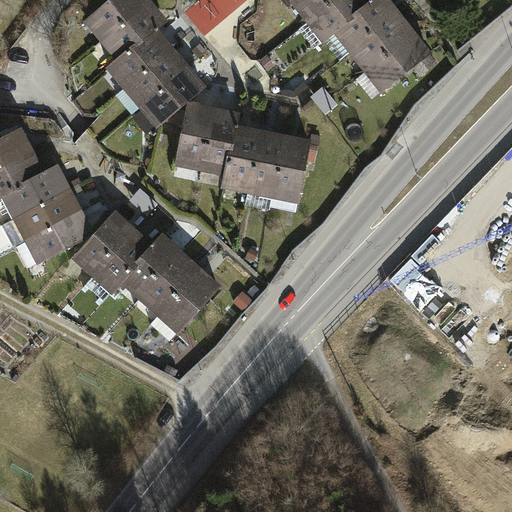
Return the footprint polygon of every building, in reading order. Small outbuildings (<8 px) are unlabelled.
[(109,0),(84,21),(101,41),(150,0),(149,0),(109,0)] [(101,41),(118,61),(158,28),(167,21),(161,14),(150,0),(101,41)] [(293,0),(290,3),(306,22),(332,0),(293,0)] [(323,43),(334,34),(374,2),(372,0),(332,0),(306,22),(323,43)] [(334,34),(350,53),(400,12),(393,5),(389,0),(376,0),(374,2),(334,34)] [(350,53),(365,73),(415,32),(408,23),(400,12),(350,53)] [(107,70),(124,90),(175,48),(165,37),(158,28),(118,61),(107,70)] [(421,39),(415,32),(365,73),(381,92),(431,51),(421,39)] [(206,52),(200,44),(192,50),(198,58),(206,52)] [(124,90),(140,109),(190,67),(180,55),(175,48),(124,90)] [(266,55),(260,61),(268,71),(274,65),(266,55)] [(195,72),(190,67),(140,109),(156,128),(206,86),(195,72)] [(304,82),(293,90),(283,88),(281,94),(294,97),(308,86),(304,82)] [(338,104),(323,87),(311,97),(325,115),(338,104)] [(177,166),(201,171),(214,106),(205,104),(190,101),(177,166)] [(201,171),(226,176),(237,124),(239,111),(225,109),(214,106),(201,171)] [(224,189),(247,194),(260,129),(247,126),(237,124),(226,176),(224,189)] [(0,139),(0,167),(33,150),(29,143),(21,128),(0,139)] [(247,194),(271,199),(285,134),(271,131),(260,129),(247,194)] [(294,136),(285,134),(271,199),(297,204),(310,139),(294,136)] [(39,162),(33,150),(0,167),(0,195),(1,195),(44,173),(39,162)] [(59,165),(44,173),(1,195),(11,216),(70,186),(65,176),(59,165)] [(79,203),(70,186),(11,216),(23,239),(82,209),(79,203)] [(140,191),(129,203),(145,218),(157,206),(140,191)] [(511,201),(494,219),(511,237),(511,201)] [(90,225),(82,209),(23,239),(36,263),(94,233),(90,225)] [(75,263),(93,278),(134,229),(130,225),(117,214),(100,234),(75,263)] [(147,240),(134,229),(93,278),(111,293),(120,282),(152,244),(147,240)] [(160,235),(152,244),(120,282),(139,298),(179,251),(175,247),(160,235)] [(258,252),(250,248),(246,257),(254,261),(258,252)] [(193,262),(179,251),(139,298),(159,315),(200,268),(193,262)] [(212,278),(200,268),(159,315),(180,333),(221,286),(212,278)] [(252,301),(242,292),(233,302),(243,311),(252,301)] [(119,333),(116,338),(123,343),(126,339),(119,333)] [(181,364),(173,374),(178,378),(186,368),(181,364)]
